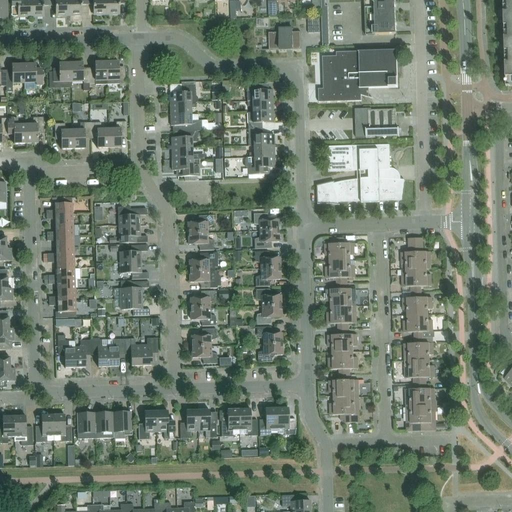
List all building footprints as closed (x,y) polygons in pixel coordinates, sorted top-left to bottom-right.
[(26,16),(31,16),(30,0),(11,0),(11,7),(17,7),(18,17),(19,18),(25,18),(26,16)] [(30,0),(31,16),(35,16),(37,17),(42,17),(44,16),(43,7),(49,6),(48,0),(30,0)] [(48,0),(49,6),(55,6),(55,15),(56,15),(57,17),(62,17),(64,15),(68,15),(67,0),(48,0)] [(67,0),(68,15),(73,15),(75,16),(80,16),(81,15),(81,5),(87,5),(86,0),(67,0)] [(86,0),(87,5),(93,5),(93,14),(95,16),(100,16),(101,14),(106,14),(105,0),(86,0)] [(105,0),(106,14),(111,14),(112,15),(118,15),(119,13),(119,4),(125,4),(124,0),(105,0)] [(364,0),(365,36),(395,35),(396,35),(394,0),(327,0),(328,0),(364,0)] [(511,0),(502,0),(506,87),(511,86),(511,0)] [(271,10),(269,10),(269,18),(277,18),(277,10),(277,2),(271,2),(271,10)] [(313,19),(308,19),(308,34),(314,33),(319,33),(319,19),(313,19)] [(262,51),(301,49),(301,32),(293,32),(292,29),(279,29),(279,33),(268,33),(269,50),(262,50),(262,51)] [(367,89),(398,88),(397,51),(336,53),(336,57),(322,57),(323,89),(318,90),(319,103),(361,102),(361,96),(372,99),(372,98),(367,97),(367,89)] [(107,85),(119,85),(119,86),(125,86),(125,71),(119,71),(118,62),(106,63),(107,81),(107,85)] [(70,64),(71,82),(83,82),(83,92),(89,91),(89,84),(89,72),(83,72),(83,63),(70,64)] [(89,84),(95,84),(95,86),(107,85),(107,81),(106,63),(94,63),(95,72),(89,72),(89,84)] [(71,82),(70,64),(58,64),(59,73),(48,73),(49,88),(53,88),(70,88),(70,87),(71,87),(71,82)] [(6,93),(12,93),(12,84),(24,84),(23,65),(11,65),(11,74),(6,74),(6,87),(6,93)] [(23,65),(24,84),(24,90),(36,90),(36,86),(42,86),(42,69),(36,70),(35,65),(23,65)] [(267,85),(261,85),(246,85),(247,96),(247,102),(252,102),(272,101),(272,91),(267,91),(267,85)] [(170,94),(170,104),(195,103),(195,104),(198,103),(197,98),(195,97),(195,87),(181,87),(181,93),(170,94)] [(252,102),(247,102),(247,107),(252,107),(252,113),(274,113),(274,112),(273,112),(272,101),(252,102)] [(169,116),(191,115),(191,108),(196,108),(195,104),(195,103),(170,104),(170,115),(169,115),(169,116)] [(371,109),(355,110),(355,118),(355,127),(356,138),(366,138),(367,138),(399,137),(399,129),(398,129),(398,130),(394,130),(393,113),(371,113),(371,109)] [(248,120),(248,130),(262,130),(262,124),(273,124),(273,113),(274,113),(252,113),(247,113),(248,120)] [(182,126),(182,132),(196,132),(201,132),(201,121),(191,121),(191,115),(169,116),(170,116),(171,126),(182,126)] [(33,125),(25,125),(26,144),(38,144),(37,131),(43,130),(43,118),(33,118),(33,125)] [(18,119),(7,119),(7,132),(13,131),(14,144),(26,144),(25,125),(18,126),(18,119)] [(116,130),(108,130),(109,149),(121,148),(121,135),(127,135),(126,122),(116,123),(116,130)] [(85,136),(91,136),(90,123),(80,124),(80,131),(72,131),(73,150),(85,149),(85,136)] [(90,123),(91,136),(97,136),(97,149),(109,149),(108,130),(101,130),(101,123),(90,123)] [(72,131),(65,131),(65,124),(54,124),(54,137),(61,137),(61,150),(73,150),(72,131)] [(248,130),(248,141),(248,147),(253,147),(275,146),(274,146),(273,135),(262,136),(262,130),(248,130)] [(196,132),(182,132),(183,138),(171,138),(171,149),(170,149),(192,149),(192,142),(197,142),(196,132)] [(390,170),(390,166),(389,145),(351,146),(352,171),(357,171),(388,170),(390,170)] [(254,158),(274,157),(274,146),(275,146),(253,147),(254,153),(249,154),(249,158),(254,158)] [(328,157),(328,161),(328,172),(352,171),(351,146),(327,147),(327,148),(328,157)] [(192,155),(192,149),(170,149),(171,149),(172,160),(192,160),(197,160),(197,155),(192,155)] [(249,175),(263,175),(269,174),(269,168),(274,168),(274,157),(254,158),(249,158),(246,159),(245,160),(244,161),(244,167),(245,168),(247,169),(249,169),(249,175)] [(199,160),(197,160),(192,160),(172,160),(172,171),(184,171),(184,177),(197,177),(198,177),(198,168),(199,168),(199,160)] [(346,181),(341,182),(335,184),(334,182),(317,186),(317,205),(323,204),(328,204),(333,205),(340,205),(338,203),(402,201),(404,180),(399,180),(393,179),(388,179),(388,170),(357,171),(357,180),(352,180),(346,181)] [(46,211),(46,216),(73,215),(72,204),(64,204),(64,198),(52,199),(52,205),(54,205),(55,211),(46,211)] [(118,216),(118,227),(140,227),(139,216),(146,216),(146,209),(129,210),(130,216),(118,216)] [(260,226),(260,232),(278,231),(278,220),(267,221),(267,214),(253,215),(253,225),(260,226)] [(55,226),(73,226),(73,215),(46,216),(46,220),(55,220),(55,226)] [(188,223),(188,234),(207,234),(207,228),(213,226),(212,221),(212,216),(198,216),(199,223),(188,223)] [(47,237),(73,237),(73,226),(55,226),(55,233),(47,233),(47,237)] [(140,227),(118,227),(119,238),(119,244),(130,244),(147,243),(147,237),(140,237),(140,227)] [(278,231),(260,232),(260,238),(254,240),(254,250),(268,249),(268,243),(279,242),(278,231)] [(207,240),(207,234),(188,234),(188,245),(199,245),(199,251),(213,251),(213,241),(207,240)] [(74,247),(73,237),(47,237),(47,242),(55,241),(56,248),(74,247)] [(315,243),(315,247),(322,247),(322,243),(324,240),(324,238),(321,238),(318,240),(317,241),(315,243)] [(329,256),(330,262),(340,262),(339,239),(335,239),(335,245),(325,245),(325,256),(329,256)] [(339,239),(340,262),(350,261),(350,256),(354,256),(354,244),(343,244),(343,239),(339,239)] [(416,247),(415,239),(411,239),(407,239),(408,253),(401,254),(401,265),(402,271),(416,270),(416,247)] [(416,247),(416,270),(427,270),(431,270),(431,264),(430,253),(423,253),(422,239),(419,239),(415,239),(416,247)] [(120,264),(141,263),(140,252),(147,252),(147,246),(131,246),(131,252),(119,253),(120,264)] [(47,255),(47,259),(74,258),(74,247),(56,248),(56,254),(47,255)] [(0,249),(0,261),(11,262),(11,249),(6,249),(6,250),(0,249)] [(261,264),(261,270),(280,269),(279,258),(269,258),(268,252),(254,253),(255,262),(261,264)] [(200,261),(189,261),(189,272),(208,272),(208,271),(214,271),(214,268),(218,268),(217,260),(214,260),(213,254),(199,254),(200,261)] [(56,270),(74,269),(74,258),(47,259),(47,263),(56,263),(56,270)] [(350,261),(340,262),(341,284),(345,284),(344,279),(348,279),(353,279),(355,279),(355,267),(350,267),(350,261)] [(340,262),(330,262),(330,267),(325,268),(326,279),(336,279),(337,284),(341,284),(340,262)] [(141,274),(141,263),(120,264),(120,274),(131,274),(132,280),(148,280),(148,273),(141,274)] [(75,280),(74,269),(56,270),(56,276),(48,276),(48,281),(75,280)] [(280,269),(261,270),(261,276),(255,278),(255,287),(269,287),(269,281),(280,280),(280,269)] [(416,270),(402,271),(402,288),(413,288),(413,293),(417,293),(416,270)] [(427,270),(416,270),(417,293),(421,293),(421,287),(431,287),(431,275),(427,275),(427,270)] [(208,272),(189,272),(190,283),(200,283),(200,289),(214,289),(217,289),(217,285),(220,282),(220,278),(217,275),(217,271),(214,271),(208,271),(208,272)] [(57,285),(57,291),(75,291),(75,280),(48,281),(48,285),(57,285)] [(121,300),(142,299),(141,289),(148,289),(148,282),(132,283),(132,289),(120,289),(121,300)] [(331,302),(331,308),(341,307),(341,284),(337,284),(337,290),(326,290),(326,302),(331,302)] [(341,284),(341,307),(352,307),(352,302),(356,301),(355,290),(349,290),(345,290),(345,284),(341,284)] [(0,308),(0,302),(13,301),(12,289),(8,289),(8,290),(0,289),(0,308)] [(262,308),(281,307),(280,296),(270,296),(269,290),(255,290),(256,300),(262,302),(262,308)] [(75,291),(57,291),(57,298),(49,298),(49,302),(75,301),(75,291)] [(190,299),(190,310),(209,309),(209,303),(215,301),(214,292),(201,292),(201,298),(190,299)] [(417,293),(413,293),(413,299),(402,299),(403,311),(407,311),(407,316),(418,316),(417,293)] [(421,293),(417,293),(418,316),(428,315),(428,310),(432,310),(432,298),(421,298),(421,293)] [(142,310),(142,299),(121,300),(121,311),(133,310),(133,317),(149,316),(149,310),(142,310)] [(55,319),(67,318),(67,313),(76,312),(75,301),(49,302),(49,306),(57,306),(58,313),(55,313),(55,319)] [(281,318),(281,307),(262,308),(262,314),(256,315),(257,325),(271,325),(270,318),(281,318)] [(341,307),(331,308),(331,313),(327,313),(327,325),(338,325),(338,330),(342,330),(341,307)] [(352,307),(341,307),(342,330),(346,330),(346,324),(356,324),(356,312),(356,307),(352,307)] [(209,309),(190,310),(191,321),(201,321),(202,327),(216,326),(215,317),(209,315),(209,309)] [(428,315),(418,316),(418,338),(422,338),(422,333),(433,332),(432,321),(428,321),(428,315)] [(414,339),(418,338),(418,316),(407,316),(407,322),(403,322),(403,333),(414,333),(414,339)] [(0,330),(9,330),(8,318),(0,318),(0,330)] [(161,332),(160,320),(152,321),(153,332),(161,332)] [(263,345),(282,345),(282,334),(271,334),(271,328),(257,328),(257,338),(263,339),(263,345)] [(0,348),(2,348),(1,342),(14,341),(13,329),(9,330),(0,330),(0,348)] [(191,337),(192,348),(210,347),(210,341),(216,339),(216,329),(202,330),(202,336),(191,337)] [(332,348),(332,353),(343,353),(342,330),(338,330),(338,336),(328,336),(328,348),(332,348)] [(342,330),(343,353),(353,353),(353,347),(357,347),(357,335),(346,336),(346,330),(342,330)] [(75,369),(74,348),(69,348),(68,342),(65,342),(65,336),(57,336),(58,355),(64,354),(65,369),(75,369)] [(415,344),(404,345),(404,356),(404,362),(409,362),(419,361),(418,338),(414,339),(415,344)] [(418,338),(419,361),(429,361),(429,355),(434,355),(433,344),(423,344),(422,338),(418,338)] [(147,346),(141,346),(141,366),(152,366),(151,352),(158,352),(157,339),(146,339),(147,346)] [(113,340),(107,341),(108,367),(119,367),(118,353),(124,353),(124,340),(113,340)] [(135,340),(124,340),(124,353),(130,352),(131,367),(141,366),(141,346),(135,346),(135,340)] [(85,354),(91,354),(91,341),(80,341),(80,348),(74,348),(75,369),(85,368),(85,354)] [(108,367),(107,341),(101,341),(91,341),(91,354),(97,353),(98,368),(108,367)] [(282,356),(282,345),(263,345),(263,351),(257,353),(258,363),(272,362),(272,356),(282,356)] [(210,347),(192,348),(192,359),(203,358),(203,365),(217,364),(216,354),(210,353),(210,347)] [(343,353),(332,353),(333,359),(328,359),(329,370),(339,370),(340,376),(343,376),(343,353)] [(353,353),(343,353),(343,376),(347,376),(347,370),(358,370),(357,358),(353,358),(353,353)] [(0,370),(10,370),(10,358),(0,358),(0,370)] [(220,360),(220,368),(232,367),(232,359),(220,360)] [(419,361),(409,362),(409,367),(405,367),(405,379),(416,379),(416,384),(420,384),(419,361)] [(429,361),(419,361),(420,384),(424,384),(424,378),(434,378),(434,366),(430,366),(429,361)] [(0,388),(3,388),(3,383),(2,382),(15,382),(15,369),(10,370),(0,370),(0,388)] [(344,398),(343,376),(340,376),(340,382),(329,382),(329,384),(329,393),(334,393),(334,399),(344,398)] [(348,381),(347,376),(343,376),(344,398),(359,398),(358,381),(348,381)] [(410,407),(420,407),(420,384),(416,384),(416,390),(405,390),(406,402),(406,407),(410,407)] [(424,384),(420,384),(420,407),(437,406),(437,401),(435,400),(435,389),(424,390),(424,384)] [(341,416),(341,421),(345,421),(344,398),(334,399),(334,404),(330,404),(330,416),(341,416)] [(359,423),(359,415),(359,398),(344,398),(345,421),(345,424),(359,423)] [(421,431),(436,431),(435,414),(437,411),(437,406),(420,407),(421,431)] [(406,413),(406,425),(407,432),(421,431),(420,407),(410,407),(406,407),(406,413)] [(295,419),(290,420),(289,420),(288,408),(277,409),(277,434),(284,434),(284,436),(295,435),(295,419)] [(257,437),(257,421),(251,421),(250,409),(239,410),(239,436),(246,435),(246,437),(257,437)] [(277,409),(265,409),(265,420),(259,420),(259,436),(271,436),(271,435),(277,434),(277,409)] [(209,410),(198,411),(198,432),(205,431),(205,439),(216,439),(216,425),(209,425),(209,410)] [(233,436),(239,436),(239,410),(227,410),(227,421),(221,422),(221,438),(233,437),(233,436)] [(168,411),(156,412),(156,433),(164,432),(164,440),(175,440),(174,426),(168,426),(168,411)] [(191,432),(198,432),(198,411),(186,411),(186,426),(180,426),(180,439),(191,439),(191,432)] [(149,433),(156,433),(156,412),(144,412),(145,427),(138,427),(139,441),(150,440),(149,433)] [(113,413),(95,414),(95,439),(113,439),(113,413)] [(131,413),(113,413),(113,439),(113,440),(125,440),(129,436),(131,436),(131,413)] [(77,440),(95,439),(95,414),(77,414),(77,434),(77,440)] [(54,441),(54,436),(53,415),(41,416),(41,427),(35,427),(36,443),(47,443),(47,441),(54,441)] [(64,415),(53,415),(54,436),(60,436),(60,443),(72,442),(71,426),(65,426),(64,415)] [(14,417),(14,438),(14,442),(21,442),(21,447),(33,446),(32,427),(26,428),(25,416),(14,417)] [(8,438),(14,438),(14,417),(2,417),(2,428),(0,428),(0,444),(8,444),(8,438)] [(290,507),(290,511),(310,511),(310,501),(294,502),(293,496),(281,496),(282,507),(290,507)] [(183,503),(183,509),(177,509),(176,511),(193,511),(193,503),(183,503)]
